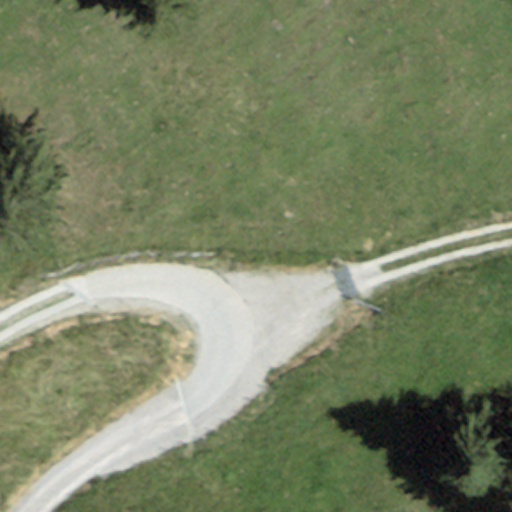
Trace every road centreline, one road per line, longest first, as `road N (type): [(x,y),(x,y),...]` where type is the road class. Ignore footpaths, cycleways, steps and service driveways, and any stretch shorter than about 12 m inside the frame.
road 1 (track): [(511,237),(422,256),(236,346)]
road 2 (track): [(0,329),(75,293),(163,284),(216,310),(236,346)]
road 3 (track): [(236,346),(205,391),(64,476),(29,511)]
